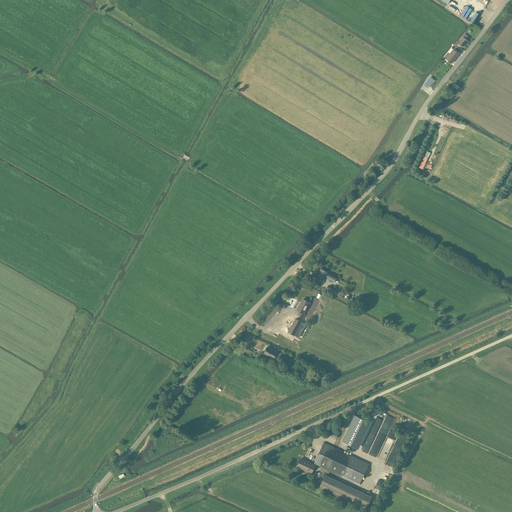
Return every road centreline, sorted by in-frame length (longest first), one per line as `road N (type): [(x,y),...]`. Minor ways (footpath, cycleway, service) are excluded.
road 1 (unclassified): [(509,0),(380,175),(206,356),(95,487),(93,511)]
road 2 (unclassified): [(113,511),(313,425)]
road 3 (track): [(313,425),(511,336)]
